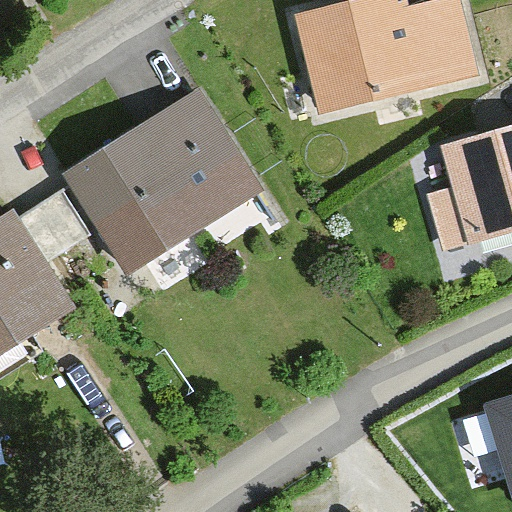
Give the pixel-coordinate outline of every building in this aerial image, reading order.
[(394,0),(386,0),(305,19),(327,114),(494,75),(478,5),(399,23),(394,0)] [(204,100),(74,184),(138,284),(269,199),(204,100)] [(511,128),(448,148),(460,189),(426,199),(443,256),(511,236),(511,128)] [(88,244),(62,201),(0,238),(0,370),(82,322),(49,268),(88,244)] [(511,385),(485,393),(511,487),(511,385)]
